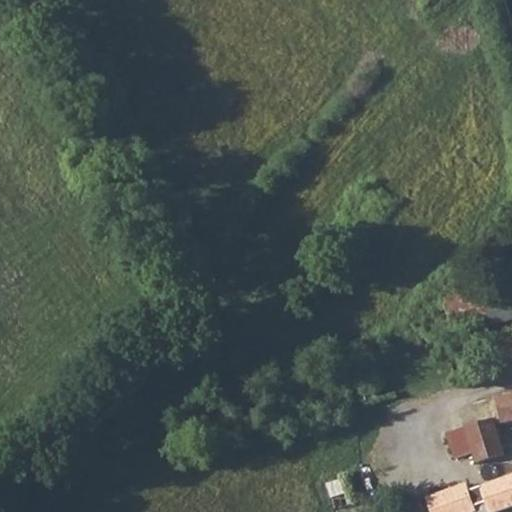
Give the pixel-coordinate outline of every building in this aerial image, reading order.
[(511,284),(484,292),(494,330),(484,333),(487,346),(499,343),(508,376),(511,375),(511,284)] [(458,340),(448,302),(425,324),(431,346),(458,340)] [(373,365),(339,368),(341,393),(375,390),(373,365)] [(511,425),(511,398),(499,401),(504,427),(511,425)] [(493,424),(450,438),(461,472),(505,458),(493,424)] [(511,481),(473,494),(477,510),(488,506),(490,511),(503,511),(511,509),(511,481)]
